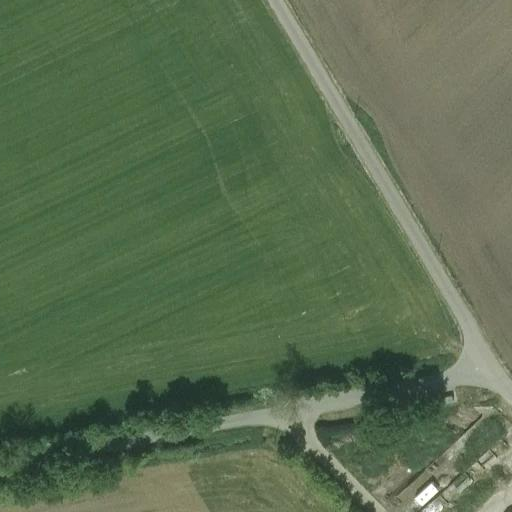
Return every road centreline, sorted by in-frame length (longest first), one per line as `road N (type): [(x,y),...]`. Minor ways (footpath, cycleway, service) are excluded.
road 1 (unclassified): [(0,459),(414,383),(489,360)]
road 2 (unclassified): [(489,360),(280,0)]
